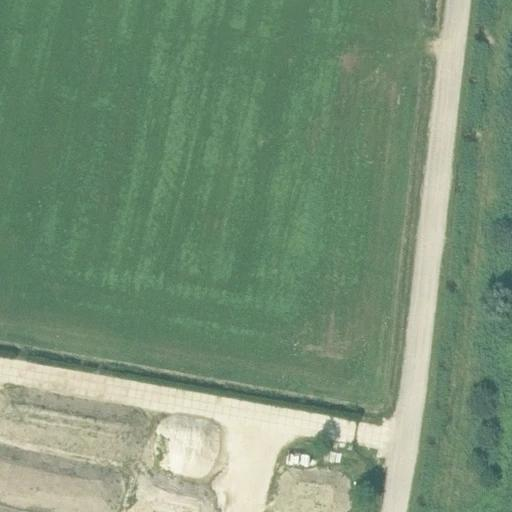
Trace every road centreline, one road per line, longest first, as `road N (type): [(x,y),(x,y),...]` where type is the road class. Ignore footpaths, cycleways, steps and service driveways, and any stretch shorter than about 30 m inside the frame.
road 1 (track): [(455,0),(396,511)]
road 2 (unknown): [(262,412),(24,368),(0,399)]
road 3 (unknown): [(408,444),(262,412)]
